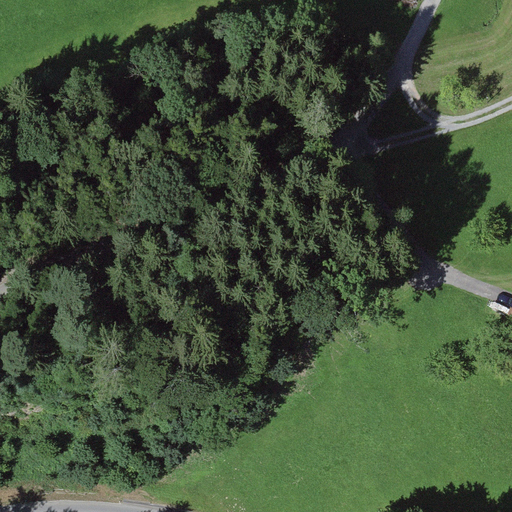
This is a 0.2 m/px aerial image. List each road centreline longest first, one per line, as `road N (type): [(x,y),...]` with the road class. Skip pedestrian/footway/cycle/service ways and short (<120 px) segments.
road 1 (track): [(432,0),(373,114),(329,156),(48,261),(0,290)]
road 2 (track): [(509,302),(476,290),(409,243),(329,156),(395,149),(511,104)]
